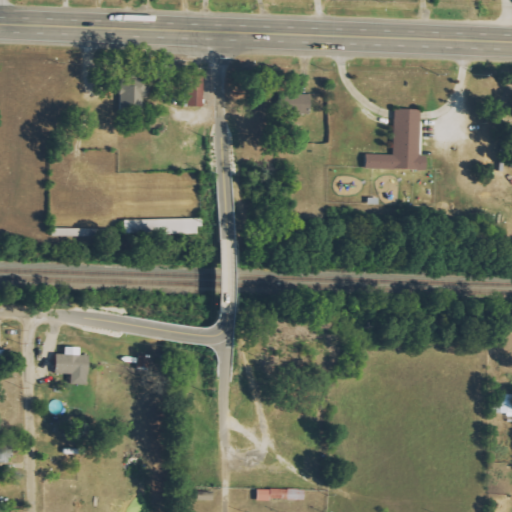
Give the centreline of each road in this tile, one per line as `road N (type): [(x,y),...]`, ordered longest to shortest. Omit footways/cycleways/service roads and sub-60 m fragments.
road 1 (trunk): [(0,27),(511,38)]
road 2 (residential): [(223,241),(225,32)]
road 3 (residential): [(35,511),(32,315)]
road 4 (residential): [(0,314),(123,324)]
